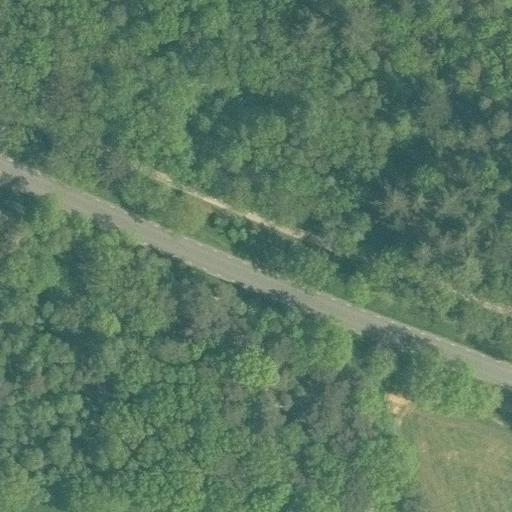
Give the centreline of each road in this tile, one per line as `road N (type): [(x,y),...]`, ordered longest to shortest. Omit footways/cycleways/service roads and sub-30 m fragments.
road 1 (tertiary): [(511,379),(287,294),(0,168)]
road 2 (track): [(0,219),(18,222),(104,299),(149,360),(195,478)]
